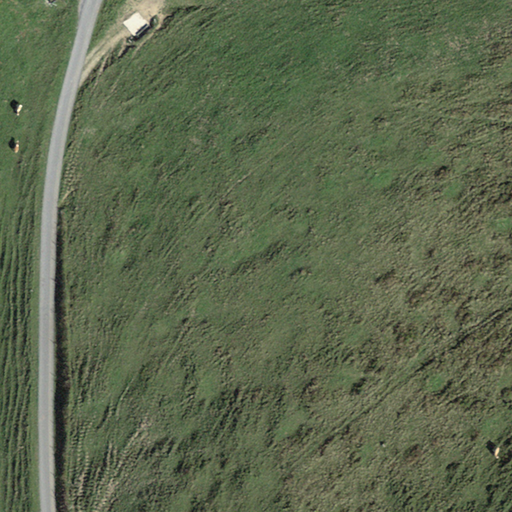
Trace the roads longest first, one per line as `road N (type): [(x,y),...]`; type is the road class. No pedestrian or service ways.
road 1 (track): [(86,0),(47,157),(41,219),(41,511)]
road 2 (track): [(62,94),(102,45),(161,0)]
